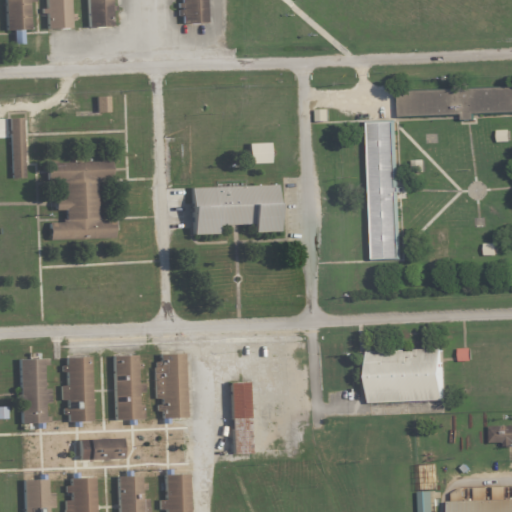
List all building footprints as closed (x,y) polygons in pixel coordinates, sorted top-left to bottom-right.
[(2,0),(28,0),(29,30),(21,30),(22,45),(16,45),(11,45),(11,31),(4,31),(2,0)] [(44,0),(45,30),(70,29),(68,0),(44,0)] [(86,29),(85,0),(109,0),(110,28),(86,29)] [(204,25),(202,0),(179,0),(181,26),(204,25)] [(399,119),(461,116),(462,122),(475,121),(474,116),(511,114),(511,87),(398,93),(399,119)] [(94,113),(107,112),(106,98),(93,98),(94,113)] [(331,108),(318,108),(319,121),(332,120),(331,108)] [(9,178),(23,177),(20,118),(6,119),(9,178)] [(400,260),(396,122),(367,123),(371,261),(400,260)] [(511,128),(500,129),(500,141),(511,141),(511,128)] [(247,165),(268,164),(268,143),(246,144),(247,165)] [(60,180),(44,181),(43,164),(109,162),(110,179),(93,180),(95,221),(111,221),(112,239),(47,242),(46,223),(62,223),(62,211),(52,211),(51,200),(61,200),(60,180)] [(215,227),(215,235),(190,236),(188,190),(275,186),(277,233),(251,234),(250,226),(215,227)] [(499,243),(486,242),(486,255),(499,255),(499,243)] [(473,347),(461,348),(461,361),(473,360),(473,347)] [(369,404),(443,401),(441,348),(367,352),(369,404)] [(159,419),(184,418),(181,354),(157,355),(159,419)] [(112,421),(110,357),(136,356),(139,420),(112,421)] [(89,423),(87,358),(63,359),(65,423),(89,423)] [(18,424),(17,360),(41,360),(42,423),(18,424)] [(231,382),(232,442),(250,442),(249,382),(231,382)] [(0,418),(8,418),(8,406),(0,406),(0,418)] [(489,427),(511,426),(511,448),(503,449),(503,443),(490,443),(489,427)] [(119,460),(118,439),(75,441),(76,461),(119,460)] [(187,511),(186,476),(170,476),(170,470),(166,470),(162,470),(162,476),(163,511),(187,511)] [(140,511),(139,477),(130,477),(129,472),(122,472),(122,478),(115,478),(115,511),(140,511)] [(93,511),(92,479),(77,479),(77,473),(69,473),(69,480),(68,480),(69,511),(93,511)] [(21,511),(21,481),(37,481),(36,476),(43,475),(43,481),(46,481),(46,511),(21,511)] [(448,511),(511,511),(511,499),(507,500),(506,487),(493,488),(494,500),(487,500),(486,488),(474,488),(474,501),(464,501),(463,490),(460,490),(452,491),(452,502),(448,502),(448,511)] [(421,511),(435,511),(435,490),(421,491),(421,511)]
